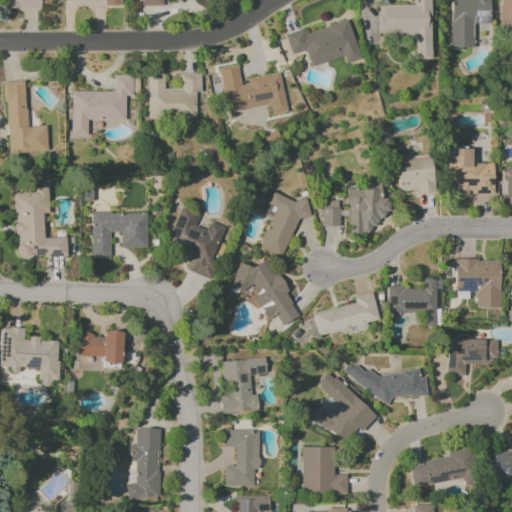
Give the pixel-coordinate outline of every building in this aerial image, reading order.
[(0,0),(0,8),(40,8),(39,0),(0,0)] [(429,59),(428,0),(412,0),(413,4),(377,4),(377,33),(413,33),(413,59),(429,59)] [(451,0),(450,47),(472,48),(473,23),(489,24),(489,0),(451,0)] [(304,33),(302,28),(283,34),(290,55),(304,50),(309,66),(342,56),(344,63),(359,58),(347,20),(304,33)] [(285,112),(278,72),(246,79),(247,84),(239,85),(235,64),(217,68),(225,113),(269,105),(271,115),(285,112)] [(195,117),(195,96),(200,96),(199,73),(179,74),(179,89),(162,89),(162,75),(147,75),(147,118),(195,117)] [(70,91),(70,136),(86,136),(86,120),(125,120),(125,97),(131,97),(131,75),(112,75),(111,92),(70,91)] [(6,153),(47,151),(46,126),(25,127),(23,81),(3,82),(6,153)] [(262,136),(267,145),(278,138),(273,129),(262,136)] [(446,149),(469,149),(470,163),(491,163),(492,193),(457,194),(456,190),(447,190),(446,149)] [(396,155),(397,161),(395,162),(397,178),(396,178),(398,192),(415,190),(415,194),(434,192),(429,150),(396,155)] [(320,226),(338,226),(338,216),(344,216),(344,217),(347,217),(347,232),(365,233),(368,229),(369,226),(374,226),(374,222),(376,222),(376,218),(378,219),(384,213),(382,211),(387,206),(387,202),(385,202),(385,198),(380,198),(380,189),(379,182),(362,183),(361,189),(344,188),(344,200),(322,200),(321,208),(320,208),(320,226)] [(42,238),(40,214),(48,214),(46,187),(33,188),(34,191),(12,193),(17,259),(66,255),(64,236),(42,238)] [(258,247),(279,257),(297,219),(309,216),(305,199),(292,201),(271,191),(266,203),(267,204),(262,215),(270,218),(260,240),(261,240),(258,247)] [(207,278),(225,228),(208,222),(205,230),(193,226),(197,216),(178,209),(165,247),(191,256),(186,271),(207,278)] [(90,260),(109,259),(108,233),(119,233),(120,248),(145,248),(144,213),(90,214),(90,260)] [(453,259),(452,292),(454,292),(454,299),(468,299),(470,296),(470,292),(474,292),(473,297),(475,297),(476,308),(499,307),(499,288),(498,261),(476,261),(476,259),(453,259)] [(267,319),(274,314),(281,326),(297,316),(290,304),(291,303),(285,293),(286,290),(282,282),(276,274),(273,274),(264,260),(251,267),(237,262),(232,275),(233,275),(228,287),(237,291),(238,292),(251,284),(252,286),(250,287),(254,293),(252,294),(251,298),(257,307),(259,308),(267,319)] [(385,286),(402,286),(401,288),(422,288),(421,278),(434,277),(434,279),(439,279),(439,289),(434,289),(434,309),(439,309),(439,325),(434,325),(434,326),(422,326),(421,312),(402,312),(402,313),(386,314),(385,286)] [(310,313),(333,306),(334,307),(353,303),(352,297),(370,292),(379,319),(364,322),(365,325),(356,328),(355,325),(317,336),(310,313)] [(57,341),(37,341),(37,338),(23,338),(23,328),(0,327),(0,368),(18,369),(18,368),(38,368),(38,386),(49,386),(49,380),(56,380),(57,341)] [(120,363),(121,332),(103,331),(102,338),(91,337),(91,333),(78,333),(77,356),(102,357),(102,362),(120,363)] [(496,340),(452,339),(452,350),(446,350),(445,375),(463,375),(464,362),(495,363),(496,340)] [(220,361),(224,396),(218,396),(219,414),(256,411),(252,375),(263,374),(262,357),(220,361)] [(417,369),(376,376),(367,370),(362,371),(353,365),(344,366),(340,373),(386,404),(389,398),(406,395),(410,398),(426,395),(423,380),(418,376),(417,369)] [(374,416),(332,377),(324,373),(320,377),(317,386),(339,407),(329,417),(319,407),(312,424),(334,433),(343,441),(355,429),(360,431),(374,416)] [(158,499),(158,428),(134,428),(134,446),(128,446),(128,462),(135,462),(135,484),(126,484),(126,498),(158,499)] [(222,486),(251,486),(251,468),(256,468),(257,430),(220,429),(220,447),(233,447),(233,466),(223,466),(222,486)] [(345,494),(345,475),(332,475),(332,447),(301,447),(300,493),(345,494)] [(445,452),(446,457),(421,461),(421,465),(409,467),(411,486),(473,477),(469,448),(445,452)] [(511,451),(491,452),(492,476),(511,475),(511,451)] [(266,511),(267,496),(234,496),(234,511),(266,511)]
